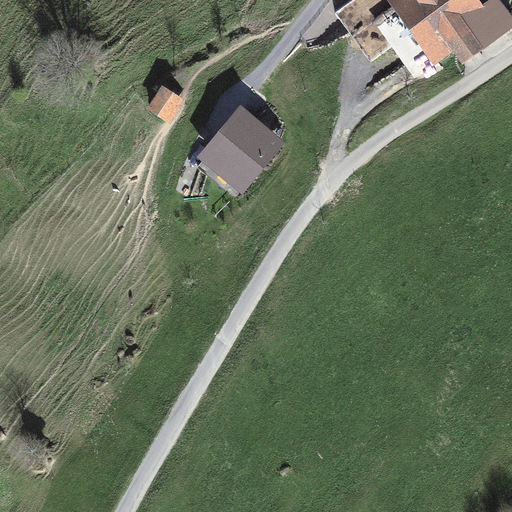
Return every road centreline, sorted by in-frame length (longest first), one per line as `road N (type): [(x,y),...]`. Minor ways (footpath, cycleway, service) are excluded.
road 1 (unclassified): [(123,511),(314,198),(511,48)]
road 2 (track): [(330,0),(253,94)]
